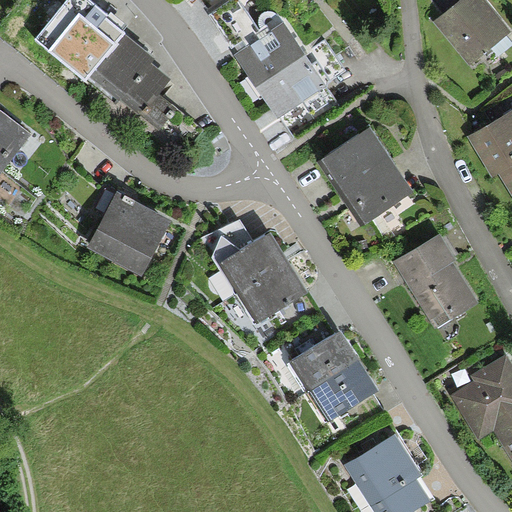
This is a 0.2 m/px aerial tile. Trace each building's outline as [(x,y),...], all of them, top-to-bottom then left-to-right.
[(91,67),(121,29),(124,26),(107,12),(109,10),(102,4),(97,0),(68,0),(45,30),(91,67)] [(465,62),(506,29),(491,10),(482,0),(459,0),(432,22),(465,62)] [(271,114),(321,80),(280,21),(262,34),(230,55),(271,114)] [(121,29),(91,67),(84,75),(154,131),(171,109),(154,96),(167,80),(147,64),(154,56),(144,47),(121,29)] [(494,167),(511,156),(511,106),(482,124),(467,133),(489,170),(494,167)] [(0,165),(27,131),(0,110),(0,165)] [(358,219),(408,187),(391,161),(369,126),(319,157),(346,199),(358,219)] [(511,156),(494,167),(511,195),(511,156)] [(138,271),(164,217),(160,215),(113,192),(86,245),(138,271)] [(249,319),(303,286),(290,265),(282,252),(267,227),(213,260),(249,319)] [(431,327),(473,301),(449,261),(454,258),(439,233),(391,262),(401,278),(431,327)] [(324,419),(374,387),(360,367),(352,354),(337,330),(287,362),(324,419)] [(511,468),(511,467),(511,366),(504,351),(465,374),(469,381),(447,394),(473,439),(489,429),(511,468)] [(373,511),(399,511),(428,493),(415,473),(421,469),(414,460),(393,429),(341,464),(373,511)]
